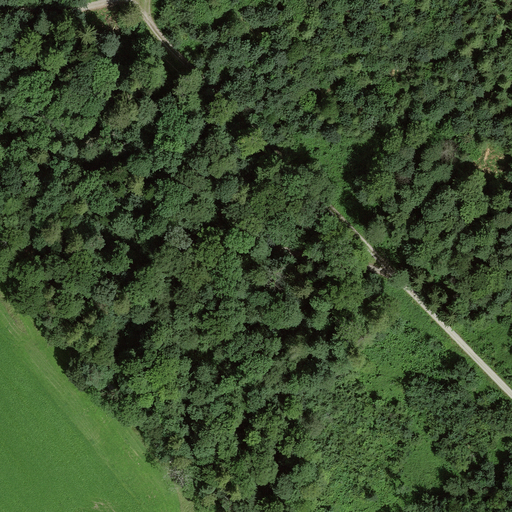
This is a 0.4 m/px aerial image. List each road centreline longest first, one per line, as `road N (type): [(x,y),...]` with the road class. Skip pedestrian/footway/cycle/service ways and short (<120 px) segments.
road 1 (track): [(119,0),(511,396)]
road 2 (track): [(383,269),(284,249),(252,234),(0,45)]
road 3 (track): [(0,248),(213,511)]
